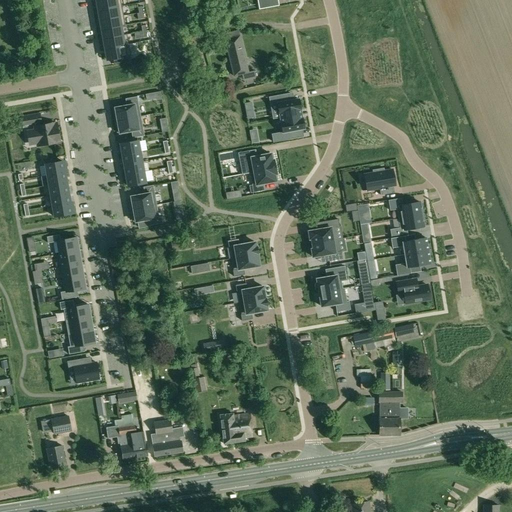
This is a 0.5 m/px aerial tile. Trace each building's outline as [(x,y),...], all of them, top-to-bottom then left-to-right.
[(96,0),(98,11),(122,6),(120,0),(96,0)] [(257,0),(259,9),(271,7),(269,0),(257,0)] [(122,6),(98,11),(100,20),(123,16),(122,6)] [(123,16),(100,20),(101,30),(125,25),(123,16)] [(125,25),(101,30),(103,39),(127,35),(127,34),(122,35),(120,27),(125,26),(125,25)] [(238,30),(223,34),(225,39),(234,76),(248,73),(238,30)] [(127,35),(103,39),(105,48),(128,44),(127,35)] [(128,44),(105,48),(107,60),(113,58),(121,57),(130,55),(128,44)] [(290,93),(272,96),(273,105),(277,104),(279,114),(280,118),(301,114),(300,110),(301,110),(299,99),(292,100),(290,93)] [(115,109),(113,109),(114,118),(116,117),(117,121),(144,116),(140,116),(137,97),(125,99),(126,106),(115,108),(115,109)] [(251,102),(244,103),(246,112),(253,110),(251,102)] [(39,114),(21,117),(23,125),(34,123),(35,127),(34,127),(35,131),(27,132),(29,144),(37,143),(37,146),(55,143),(54,141),(59,140),(56,123),(39,126),(38,122),(40,122),(39,114)] [(301,118),(301,114),(280,118),(281,122),(280,122),(282,132),(278,133),(280,141),(299,138),(298,130),(304,129),(302,118),(301,118)] [(117,124),(115,124),(117,133),(119,132),(119,133),(131,131),(132,138),(144,136),(141,117),(144,116),(117,121),(117,124)] [(138,141),(120,144),(122,155),(140,152),(138,141)] [(255,149),(238,153),(239,160),(247,159),(250,173),(275,168),(274,160),(272,160),(270,154),(257,156),(255,149)] [(140,152),(122,155),(124,165),(142,162),(140,152)] [(63,161),(45,164),(47,176),(65,172),(63,161)] [(142,162),(124,165),(126,175),(143,172),(142,162)] [(252,185),(249,186),(250,193),(264,191),(263,184),(276,181),(274,175),(276,174),(275,168),(250,173),(252,185)] [(367,190),(363,191),(395,186),(392,168),(384,170),(384,168),(372,170),(372,172),(364,173),(367,190)] [(65,172),(47,176),(49,186),(66,182),(65,172)] [(143,172),(126,175),(128,186),(145,183),(143,172)] [(171,182),(172,189),(179,188),(178,181),(171,182)] [(66,182),(49,186),(50,196),(68,193),(66,182)] [(131,197),(129,198),(130,206),(132,206),(133,209),(156,205),(162,204),(156,205),(153,185),(143,187),(144,194),(131,196),(131,197)] [(68,193),(50,196),(52,206),(70,203),(68,193)] [(401,198),(388,200),(390,211),(396,209),(398,218),(422,214),(419,202),(402,205),(401,198)] [(70,203),(52,206),(54,217),(72,214),(70,203)] [(133,213),(131,213),(133,221),(135,221),(135,222),(148,220),(149,226),(163,223),(162,216),(159,217),(157,205),(162,204),(156,205),(133,209),(133,213)] [(345,206),(346,212),(357,210),(356,204),(345,206)] [(177,222),(185,221),(184,212),(176,213),(177,222)] [(359,221),(360,225),(368,224),(371,223),(369,214),(358,216),(359,221)] [(400,228),(390,229),(391,236),(407,233),(407,230),(424,227),(422,214),(398,218),(400,228)] [(323,229),(308,231),(309,239),(311,239),(312,244),(335,240),(333,228),(339,227),(338,219),(322,222),(323,229)] [(414,234),(391,238),(392,248),(403,246),(404,255),(428,251),(426,238),(415,240),(414,234)] [(59,235),(47,237),(48,243),(56,242),(58,254),(78,250),(76,237),(60,240),(59,235)] [(238,239),(227,241),(228,247),(229,247),(231,259),(257,254),(256,246),(255,242),(244,244),(241,244),(241,245),(239,245),(238,239)] [(313,249),(311,249),(312,257),(328,254),(329,261),(343,259),(341,251),(338,252),(335,240),(312,244),(313,249)] [(78,250),(58,254),(61,267),(81,263),(78,250)] [(406,263),(395,265),(397,276),(411,273),(410,267),(420,265),(430,264),(428,251),(404,255),(406,263)] [(365,252),(357,253),(358,261),(366,260),(365,252)] [(257,254),(231,259),(233,270),(234,277),(244,275),(243,269),(245,268),(245,269),(248,268),(259,266),(257,254)] [(81,263),(61,267),(63,279),(83,276),(81,263)] [(200,272),(198,264),(190,266),(192,274),(200,272)] [(358,266),(359,273),(368,272),(367,264),(358,266)] [(332,276),(316,279),(319,293),(344,288),(342,288),(341,281),(347,280),(344,266),(330,268),(332,276)] [(65,291),(60,292),(62,300),(78,297),(77,290),(85,289),(83,276),(63,279),(65,291)] [(412,280),(396,283),(398,296),(404,295),(406,304),(429,300),(427,285),(413,288),(412,280)] [(246,283),(235,285),(236,291),(237,291),(239,303),(265,298),(263,286),(252,288),(249,289),(247,289),(246,283)] [(203,294),(202,287),(194,288),(195,295),(203,294)] [(344,288),(319,293),(321,307),(335,304),(336,312),(350,310),(349,301),(347,301),(344,288)] [(265,298),(239,303),(241,315),(240,315),(242,321),(252,319),(251,313),(253,313),(256,312),(267,310),(266,306),(267,306),(265,298)] [(374,310),(373,301),(364,303),(355,304),(357,313),(374,310)] [(88,304),(63,309),(66,322),(90,317),(88,304)] [(384,311),(376,313),(377,320),(385,319),(384,311)] [(47,317),(41,319),(42,326),(48,325),(49,325),(47,317)] [(90,317),(66,322),(68,333),(92,329),(90,317)] [(351,331),(369,329),(368,323),(350,325),(351,331)] [(392,327),(352,336),(355,347),(366,344),(374,343),(384,340),(394,338),(392,327)] [(70,346),(67,347),(69,354),(84,352),(83,345),(95,343),(92,329),(68,333),(70,346)] [(394,338),(384,340),(386,346),(396,344),(394,338)] [(204,344),(205,352),(224,348),(223,341),(204,344)] [(374,343),(366,344),(367,351),(369,350),(370,354),(376,352),(374,343)] [(401,356),(392,357),(392,366),(401,366),(401,356)] [(82,359),(67,361),(68,368),(73,367),(76,383),(99,379),(96,360),(91,361),(83,362),(82,359)] [(356,370),(356,377),(360,377),(360,382),(361,382),(371,382),(372,370),(356,370)] [(381,373),(381,389),(389,389),(389,373),(381,373)] [(204,377),(193,379),(196,393),(207,391),(204,377)] [(391,392),(379,393),(379,402),(380,435),(392,435),(391,392)] [(393,392),(391,392),(392,435),(393,435),(400,435),(399,418),(399,403),(402,403),(402,392),(393,392)] [(233,414),(220,415),(222,435),(240,432),(238,415),(233,416),(233,414)] [(240,432),(222,435),(224,443),(245,441),(244,438),(252,437),(252,434),(252,433),(250,414),(238,415),(240,432)] [(68,415),(51,418),(54,434),(71,430),(68,415)] [(115,426),(106,427),(108,438),(117,437),(118,444),(121,444),(123,459),(134,458),(132,447),(129,425),(121,426),(120,420),(114,421),(115,426)] [(155,433),(151,434),(153,442),(153,446),(154,457),(183,452),(181,442),(180,442),(179,438),(179,437),(184,436),(183,427),(172,429),(170,420),(154,422),(155,433)] [(134,424),(129,425),(132,447),(134,458),(148,456),(146,444),(143,432),(136,433),(134,424)] [(62,446),(47,449),(50,468),(66,464),(62,446)] [(369,511),(368,502),(351,504),(352,511),(369,511)]
